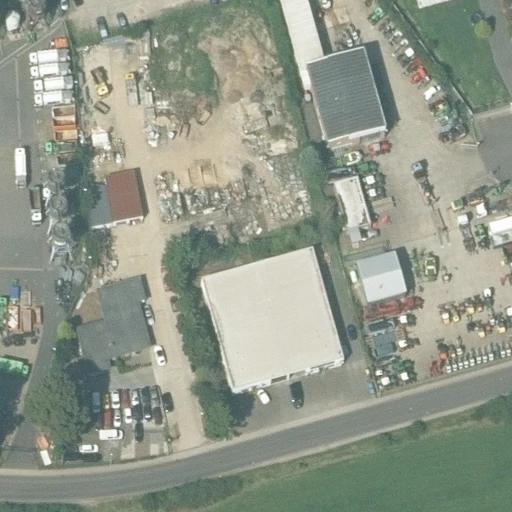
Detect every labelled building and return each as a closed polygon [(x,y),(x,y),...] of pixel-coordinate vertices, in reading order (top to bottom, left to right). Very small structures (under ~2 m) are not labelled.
[(301,2),(280,8),(293,55),(314,49),(301,2)] [(44,24),(44,21),(44,17),(42,14),(39,12),(35,11),(32,12),(29,14),(27,17),(26,20),(27,24),(29,27),(32,29),(35,30),(39,29),(42,27),(44,24)] [(18,27),(18,24),(18,22),(16,19),(14,18),(11,17),(9,18),(7,19),(5,22),(5,24),(5,27),(7,29),(9,31),(12,31),(14,31),(16,29),(18,27)] [(148,34),(136,35),(138,58),(149,57),(148,34)] [(136,36),(124,37),(126,59),(137,58),(136,36)] [(314,49),(293,55),(300,78),(320,72),(314,49)] [(320,72),(300,78),(304,92),(309,91),(327,155),(384,139),(362,61),(320,72)] [(243,102),(250,138),(264,135),(268,158),(305,151),(300,122),(290,124),(285,95),(243,102)] [(133,175),(103,181),(112,227),(142,220),(133,175)] [(353,185),(334,190),(347,237),(366,232),(353,185)] [(311,255),(256,271),(287,382),(342,366),(311,255)] [(370,311),(409,300),(398,258),(358,269),(370,311)] [(256,271),(200,286),(231,397),(287,382),(256,271)] [(137,284),(96,295),(105,326),(77,334),(88,377),(102,373),(99,364),(135,355),(139,347),(138,346),(146,344),(135,304),(142,302),(137,284)]
